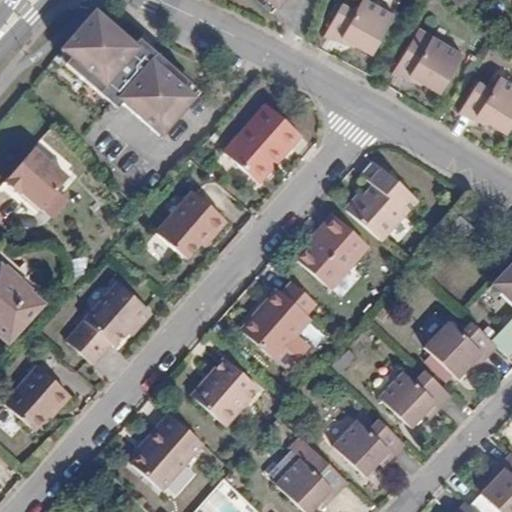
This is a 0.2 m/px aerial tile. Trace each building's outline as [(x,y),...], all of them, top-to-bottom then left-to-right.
[(251,0),(269,15),(281,0),(251,0)] [(322,36),(335,44),(338,40),(351,46),(366,54),(388,17),(358,0),(357,0),(350,12),(339,6),(322,36)] [(448,0),(463,13),(474,0),(473,0),(448,0)] [(101,27),(106,21),(97,12),(91,19),(101,27)] [(140,51),(106,21),(101,27),(91,19),(61,53),(71,61),(65,68),(111,107),(117,101),(162,139),(187,112),(202,95),(157,57),(147,67),(136,55),(140,51)] [(405,74),(419,83),(434,93),(458,55),(417,30),(389,71),(402,79),(405,74)] [(338,40),(335,44),(349,49),(351,46),(338,40)] [(405,74),(402,79),(416,87),(419,83),(405,74)] [(459,110),(471,119),(474,114),(486,122),(502,132),(511,115),(511,86),(497,77),(489,89),(477,83),(459,110)] [(268,105),(226,153),(260,183),(303,135),(268,105)] [(474,114),(471,119),(483,125),(486,122),(474,114)] [(31,150),(19,165),(53,194),(65,180),(31,150)] [(19,165),(3,184),(16,195),(18,192),(39,210),(53,194),(19,165)] [(356,196),(342,211),(378,242),(412,204),(369,165),(358,177),(371,188),(361,200),(356,196)] [(182,259),(197,242),(207,230),(212,234),(223,220),(190,192),(154,234),(182,259)] [(324,232),(313,245),(297,263),(326,291),(364,248),(330,218),(320,229),(324,232)] [(457,220),(448,231),(460,241),(470,230),(457,220)] [(308,241),(313,245),(324,232),(320,229),(308,241)] [(207,230),(197,242),(201,246),(212,234),(207,230)] [(0,270),(30,298),(38,289),(26,279),(17,270),(0,254),(0,270)] [(496,347),(507,357),(511,352),(511,259),(495,277),(497,280),(498,284),(499,294),(511,306),(511,316),(489,341),(496,347)] [(0,338),(6,345),(40,307),(31,299),(0,270),(0,338)] [(489,285),(499,294),(498,284),(497,280),(495,277),(489,285)] [(256,323),(252,319),(238,334),(270,363),(306,323),(301,319),(313,305),(290,285),(278,298),(274,295),(262,308),(266,312),(256,323)] [(112,347),(126,331),(134,322),(139,326),(149,315),(113,286),(66,340),(90,361),(108,342),(112,347)] [(262,308),(252,319),(256,323),(266,312),(262,308)] [(131,336),(139,326),(134,322),(126,331),(131,336)] [(456,381),(470,366),(481,355),(485,359),(496,347),(489,341),(469,322),(457,334),(446,324),(422,349),(456,381)] [(481,355),(470,366),(474,370),(485,359),(481,355)] [(255,395),(221,365),(187,403),(221,432),(255,395)] [(30,430),(43,416),(51,408),(55,411),(67,398),(34,369),(2,406),(30,430)] [(408,431),(420,418),(432,406),(436,410),(447,399),(422,374),(411,385),(400,377),(376,401),(408,431)] [(432,406),(420,418),(425,422),(436,410),(432,406)] [(48,420),(55,411),(51,408),(43,416),(48,420)] [(146,451),(139,458),(128,470),(158,496),(200,450),(166,420),(141,447),(146,451)] [(362,479),(376,465),(386,454),(391,458),(401,447),(376,423),(365,434),(354,425),(330,450),(362,479)] [(146,451),(141,447),(135,455),(139,458),(146,451)] [(386,454),(376,465),(380,469),(391,458),(386,454)] [(503,472),(491,484),(480,495),(498,511),(511,511),(511,457),(509,455),(498,467),(503,472)] [(299,511),(311,511),(320,504),(330,493),(335,497),(346,486),(320,462),(309,473),(298,464),(274,489),(299,511)] [(503,472),(498,467),(487,480),(491,484),(503,472)] [(255,511),(221,483),(200,508),(205,511),(255,511)] [(330,493),(320,504),(324,508),(335,497),(330,493)]
